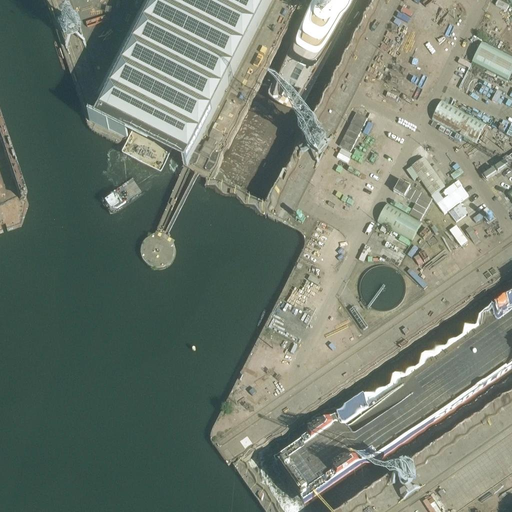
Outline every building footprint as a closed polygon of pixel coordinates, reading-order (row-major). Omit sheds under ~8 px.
[(97,123),(187,168),(272,0),(144,0),(96,95),(108,101),(97,123)] [(508,82),(511,74),(511,59),(482,45),(472,64),(508,82)] [(486,126),(442,102),(432,121),(476,145),(486,126)] [(0,236),(21,229),(31,209),(0,115),(0,236)] [(367,120),(356,115),(340,148),(351,153),(367,120)] [(281,159),(293,136),(255,117),(243,140),(281,159)] [(201,155),(211,160),(214,154),(217,149),(215,148),(217,143),(210,140),(208,144),(206,143),(203,149),(204,149),(201,155)] [(419,179),(432,198),(445,189),(425,160),(407,172),(414,182),(419,179)] [(410,217),(420,223),(432,201),(400,183),(394,194),(416,206),(410,217)] [(448,198),(437,206),(444,216),(469,198),(461,188),(458,191),(454,186),(445,193),(448,198)] [(508,186),(498,193),(502,198),(511,191),(508,186)] [(388,205),(377,224),(412,243),(422,224),(388,205)] [(451,213),(457,222),(468,214),(462,205),(451,213)] [(158,268),(164,267),(170,265),(174,261),(176,255),(177,249),(175,243),(172,238),(167,235),(161,233),(155,233),(149,236),(145,240),(142,246),(142,252),(143,258),(147,263),(152,267),(158,268)]
